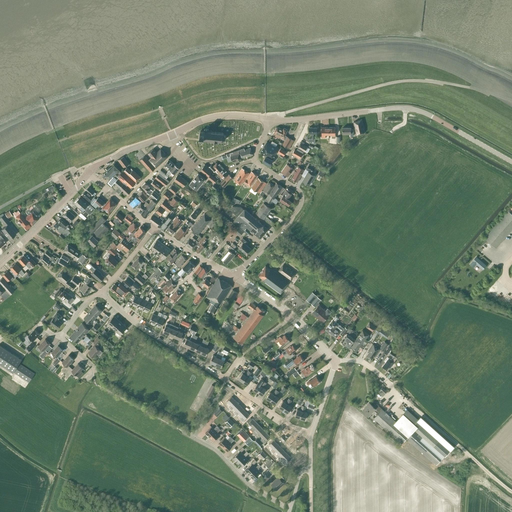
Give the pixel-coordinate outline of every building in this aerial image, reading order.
[(353,122),(356,135),(365,132),(362,120),(353,122)] [(280,135),(279,134),(282,129),(278,127),(276,127),(273,133),(276,135),(275,136),(279,138),(279,137),(280,135)] [(317,127),(309,127),(309,133),(312,133),(312,138),(308,138),(308,142),(311,142),(311,143),(315,143),(315,133),(317,133),(317,127)] [(350,136),(353,136),(353,129),(351,129),(351,127),(343,127),(343,133),(350,133),(350,136)] [(218,141),(218,142),(219,142),(219,141),(222,141),(222,142),(222,141),(225,139),(225,140),(225,139),(225,136),(225,135),(225,136),(223,133),(222,133),(219,133),(219,132),(219,133),(216,132),(215,132),(212,132),(208,132),(209,129),(208,129),(207,129),(206,129),(205,129),(205,128),(204,131),(200,131),(200,133),(199,137),(199,139),(204,140),(207,140),(207,141),(208,141),(208,140),(211,140),(211,141),(211,140),(215,141),(214,141),(215,141),(218,141)] [(280,135),(279,137),(285,140),(282,145),(289,149),(294,140),(287,137),(286,136),(285,135),(288,130),(284,128),(283,129),(282,129),(279,134),(280,135)] [(260,152),(266,156),(263,161),(269,165),(279,149),(267,141),(260,152)] [(302,141),(297,147),(304,151),(305,151),(307,152),(309,149),(307,148),(307,147),(303,144),(304,142),(302,141)] [(160,149),(157,152),(153,148),(148,153),(151,157),(149,160),(156,168),(168,157),(160,149)] [(244,148),(238,150),(241,158),(246,156),(247,157),(253,154),(250,148),(245,150),(244,148)] [(292,154),(300,158),(303,152),(297,148),(296,150),(295,149),(292,154)] [(241,158),(238,150),(230,153),(222,156),(223,159),(231,156),(232,162),(241,159),(241,158)] [(140,160),(151,172),(155,168),(145,156),(140,160)] [(118,160),(123,167),(129,164),(124,157),(118,160)] [(169,159),(164,165),(169,170),(170,170),(174,164),(169,159)] [(219,166),(221,168),(222,166),(219,164),(218,165),(217,163),(213,166),(211,165),(209,167),(214,172),(216,170),(219,166)] [(118,179),(120,177),(124,182),(129,177),(123,171),(121,173),(119,170),(114,164),(111,167),(104,174),(104,175),(109,180),(108,181),(112,185),(114,183),(118,179)] [(169,170),(165,174),(166,175),(167,176),(168,174),(169,174),(169,173),(170,174),(172,172),(174,174),(178,170),(179,169),(174,164),(170,170),(169,170)] [(281,172),(288,177),(291,173),(294,169),(287,164),(281,172)] [(303,181),(309,185),(314,175),(310,173),(314,167),(309,164),(306,169),(309,170),(308,172),(303,181)] [(200,171),(214,183),(217,179),(210,173),(212,171),(205,165),(200,171)] [(222,166),(221,168),(219,166),(216,170),(219,173),(217,175),(219,177),(221,175),(224,178),(220,182),(221,183),(224,187),(232,178),(229,174),(228,175),(225,172),(226,171),(222,166)] [(292,179),(297,182),(304,170),(297,166),(295,170),(294,170),(293,173),(295,173),(292,179)] [(124,171),(136,182),(141,177),(132,170),(131,168),(129,170),(127,167),(124,171)] [(235,179),(236,180),(235,182),(241,185),(249,173),(242,168),(235,179)] [(258,175),(253,172),(252,171),(244,182),(250,186),(258,175)] [(159,173),(155,178),(165,186),(169,181),(165,178),(159,173)] [(174,180),(183,187),(187,181),(180,176),(181,175),(179,173),(178,174),(174,180)] [(190,183),(197,189),(199,186),(200,187),(203,183),(202,182),(205,178),(198,173),(190,183)] [(135,183),(129,177),(124,182),(131,188),(135,183)] [(151,178),(153,180),(151,183),(159,190),(162,186),(156,181),(157,180),(153,177),(151,178)] [(251,188),(259,193),(266,183),(258,178),(251,188)] [(131,191),(118,179),(114,183),(116,184),(119,187),(116,190),(119,193),(122,190),(127,195),(131,191)] [(148,186),(149,185),(147,184),(145,182),(141,186),(145,191),(148,194),(149,195),(152,191),(151,190),(148,188),(149,187),(148,186)] [(268,183),(263,191),(262,190),(259,194),(262,196),(265,192),(268,194),(274,185),(270,183),(269,184),(268,183)] [(272,194),(271,195),(275,198),(278,194),(280,195),(279,196),(281,198),(280,200),(283,202),(284,201),(289,205),(291,201),(288,199),(282,194),(282,195),(281,194),(285,188),(277,183),(270,192),(272,194)] [(168,188),(175,194),(179,189),(172,184),(168,188)] [(46,188),(48,193),(56,190),(54,185),(46,188)] [(89,187),(82,194),(89,201),(96,193),(89,187)] [(184,190),(191,196),(193,193),(186,188),(184,190)] [(285,189),(282,194),(288,199),(294,191),(288,188),(287,190),(285,189)] [(165,198),(169,200),(172,195),(166,190),(162,195),(165,198)] [(139,197),(143,202),(148,198),(144,192),(139,197)] [(150,196),(155,200),(159,196),(153,192),(150,196)] [(272,194),(270,192),(265,199),(263,202),(256,213),(263,218),(271,225),(274,222),(266,215),(271,208),(266,204),(268,201),(271,203),(272,201),(276,204),(278,200),(275,198),(271,195),(272,194)] [(133,194),(127,201),(129,203),(136,197),(133,194)] [(83,213),(86,210),(90,214),(94,209),(89,203),(88,204),(80,196),(78,198),(74,203),(78,207),(77,208),(81,211),(83,213)] [(105,204),(104,203),(105,202),(98,197),(96,199),(94,198),(89,203),(92,205),(95,201),(101,207),(102,207),(109,213),(116,204),(110,198),(105,204)] [(140,202),(136,197),(129,204),(134,209),(138,205),(137,205),(140,202)] [(169,200),(165,198),(160,205),(169,212),(173,206),(175,208),(179,202),(174,198),(171,201),(169,200)] [(152,199),(141,214),(146,217),(152,210),(151,209),(156,202),(152,199)] [(141,214),(149,203),(146,202),(144,205),(141,203),(138,207),(140,209),(138,211),(141,214)] [(198,207),(197,207),(191,215),(195,219),(204,208),(200,205),(198,207)] [(160,206),(155,211),(160,215),(160,216),(165,210),(160,206)] [(233,221),(247,233),(247,234),(248,233),(250,235),(251,233),(249,231),(250,230),(251,230),(260,238),(268,229),(244,209),(241,207),(233,206),(230,210),(238,216),(233,221)] [(26,212),(27,213),(28,214),(25,218),(32,225),(38,219),(36,217),(39,214),(33,207),(30,210),(29,209),(26,212)] [(484,237),(496,247),(511,228),(511,213),(508,210),(484,237)] [(14,214),(18,220),(23,217),(18,211),(14,214)] [(62,216),(70,223),(76,217),(69,211),(68,212),(67,211),(62,216)] [(149,220),(158,226),(161,221),(157,218),(160,215),(155,211),(149,220)] [(123,219),(124,218),(119,213),(118,214),(117,213),(114,216),(116,218),(113,221),(120,226),(122,224),(121,222),(123,220),(123,219)] [(211,215),(209,217),(204,213),(191,228),(198,234),(206,224),(209,227),(216,220),(211,215)] [(0,219),(6,226),(1,230),(9,239),(16,234),(7,224),(9,222),(4,214),(0,217),(0,219)] [(132,219),(133,218),(128,214),(124,218),(123,219),(123,220),(128,223),(129,222),(130,223),(133,220),(132,219)] [(161,221),(158,226),(164,231),(170,223),(172,219),(167,215),(164,219),(163,219),(161,221)] [(167,228),(174,233),(178,228),(184,221),(177,216),(167,228)] [(23,217),(18,220),(26,230),(30,226),(23,217)] [(64,228),(65,227),(69,230),(70,228),(68,226),(69,225),(61,217),(57,222),(63,227),(64,228)] [(97,239),(99,237),(100,238),(109,228),(103,223),(106,220),(102,217),(88,231),(92,235),(87,240),(94,246),(99,241),(97,239)] [(63,227),(57,222),(54,226),(59,230),(58,231),(61,233),(59,236),(63,239),(66,237),(70,232),(68,230),(69,230),(65,227),(64,228),(63,227)] [(133,232),(134,232),(139,238),(140,238),(146,232),(140,227),(136,231),(135,230),(138,227),(133,223),(128,228),(133,233),(133,232)] [(180,240),(190,228),(188,226),(184,230),(181,228),(174,235),(180,240)] [(110,233),(115,238),(120,233),(114,228),(110,233)] [(244,232),(239,228),(235,232),(240,236),(244,232)] [(136,242),(139,238),(134,232),(127,240),(129,242),(132,239),(134,241),(135,240),(136,242)] [(185,243),(192,248),(196,244),(198,241),(192,237),(194,234),(192,233),(190,235),(191,236),(185,243)] [(203,244),(207,239),(204,236),(202,238),(199,241),(193,248),(200,253),(205,246),(203,244)] [(121,250),(122,248),(127,252),(132,246),(123,238),(121,241),(120,241),(116,246),(121,250)] [(239,248),(246,254),(251,249),(245,244),(247,242),(243,238),(241,240),(243,242),(239,248)] [(152,252),(154,253),(161,243),(157,239),(152,247),(154,249),(152,252)] [(217,240),(205,253),(209,256),(215,249),(214,248),(215,247),(216,246),(215,245),(219,241),(217,240)] [(166,246),(161,243),(154,253),(156,254),(158,252),(161,253),(166,246)] [(64,250),(72,256),(76,250),(68,244),(64,250)] [(166,246),(161,253),(163,255),(161,258),(163,259),(165,257),(170,249),(166,246)] [(227,249),(228,249),(221,258),(227,264),(235,254),(234,253),(236,251),(230,246),(227,249)] [(174,249),(170,255),(175,258),(179,253),(174,249)] [(76,250),(72,256),(84,264),(88,258),(76,250)] [(55,258),(46,251),(39,260),(43,263),(44,262),(48,266),(55,258)] [(26,265),(29,267),(31,265),(33,267),(36,264),(31,258),(29,261),(24,255),(18,260),(24,266),(26,265)] [(113,267),(118,262),(115,260),(115,259),(110,255),(105,260),(110,265),(110,264),(113,267)] [(175,258),(170,255),(167,259),(169,261),(167,264),(169,265),(171,263),(172,263),(175,259),(175,258)] [(182,255),(177,259),(183,264),(187,260),(182,255)] [(138,257),(135,261),(140,266),(141,266),(144,262),(138,257)] [(475,265),(476,263),(482,268),(485,265),(476,257),(472,262),(475,265)] [(58,263),(68,269),(71,265),(60,259),(58,263)] [(183,264),(177,259),(174,263),(173,262),(172,264),(175,267),(177,265),(179,268),(183,264)] [(91,260),(88,264),(91,267),(94,269),(95,268),(97,266),(91,260)] [(183,268),(189,273),(195,266),(189,260),(183,268)] [(137,270),(140,266),(135,261),(131,265),(137,270)] [(22,271),(22,270),(20,268),(15,263),(13,265),(12,265),(10,267),(11,267),(10,268),(11,269),(9,271),(15,277),(17,275),(16,274),(18,272),(22,276),(25,273),(22,271)] [(283,264),(278,271),(285,277),(285,278),(289,281),(295,273),(283,264)] [(208,270),(206,269),(204,269),(200,265),(195,272),(197,273),(203,278),(208,272),(208,271),(208,270)] [(265,265),(258,275),(263,279),(262,280),(280,293),(289,281),(285,278),(271,268),(270,269),(265,265)] [(94,269),(91,267),(89,269),(93,272),(91,274),(97,279),(97,278),(100,281),(104,277),(101,274),(102,274),(95,268),(94,269)] [(163,272),(160,269),(158,267),(149,278),(150,279),(150,280),(153,282),(156,279),(158,280),(161,277),(159,276),(163,272)] [(57,276),(66,284),(70,280),(73,277),(63,269),(57,276)] [(300,270),(296,276),(306,283),(310,277),(300,270)] [(5,273),(4,273),(3,274),(2,275),(8,281),(10,278),(12,280),(14,278),(7,271),(5,273)] [(163,276),(167,280),(171,277),(167,272),(163,276)] [(134,278),(141,284),(145,281),(137,274),(134,278)] [(129,276),(124,281),(130,287),(133,284),(137,288),(140,285),(135,280),(135,281),(129,276)] [(71,280),(70,280),(66,284),(73,290),(77,285),(80,282),(74,277),(71,280)] [(0,293),(5,299),(14,291),(2,278),(0,279),(0,293)] [(174,288),(173,287),(176,285),(171,279),(166,283),(167,282),(163,278),(158,283),(166,293),(168,290),(170,292),(174,288)] [(203,284),(206,286),(209,281),(206,278),(204,280),(203,279),(199,285),(202,287),(203,284)] [(206,297),(211,299),(209,302),(212,304),(209,309),(208,309),(207,311),(209,312),(210,311),(215,313),(222,302),(232,286),(218,278),(206,297)] [(90,286),(85,283),(82,287),(81,286),(80,289),(81,289),(80,290),(87,295),(92,287),(90,286)] [(117,287),(114,284),(110,289),(114,292),(120,297),(122,295),(124,297),(129,291),(120,284),(117,287)] [(173,294),(178,298),(182,294),(179,291),(181,289),(178,288),(177,289),(173,294)] [(59,295),(64,299),(68,294),(64,290),(63,292),(59,289),(56,294),(58,296),(59,295)] [(228,296),(234,300),(238,293),(232,290),(228,296)] [(306,299),(311,303),(316,296),(312,292),(306,299)] [(193,301),(197,304),(203,296),(199,293),(193,301)] [(73,297),(68,294),(64,299),(70,304),(74,299),(72,298),(73,297)] [(131,304),(137,307),(141,298),(142,298),(144,295),(141,294),(140,297),(135,295),(131,304)] [(175,302),(178,298),(173,294),(169,298),(169,297),(169,298),(167,296),(164,299),(166,301),(167,302),(168,301),(169,302),(171,299),(175,302)] [(142,298),(141,298),(137,307),(142,309),(146,300),(148,301),(149,297),(147,296),(145,300),(142,298)] [(327,308),(325,311),(319,305),(319,304),(318,303),(321,300),(317,296),(311,303),(316,308),(312,313),(320,319),(319,319),(323,322),(329,314),(331,312),(327,308)] [(148,301),(146,300),(142,309),(148,312),(152,303),(153,303),(155,300),(152,299),(151,302),(148,301)] [(245,322),(240,329),(238,328),(237,330),(238,331),(233,337),(242,344),(263,315),(262,314),(264,311),(257,306),(256,307),(250,302),(248,306),(254,310),(248,317),(247,316),(243,321),(245,322)] [(95,305),(91,309),(98,315),(102,311),(95,305)] [(91,309),(88,314),(94,319),(98,315),(91,309)] [(54,317),(50,322),(51,323),(52,324),(58,328),(62,323),(59,320),(62,316),(57,312),(53,317),(54,317)] [(149,322),(155,325),(159,316),(160,316),(161,313),(159,312),(158,315),(153,313),(149,322)] [(94,319),(88,314),(84,318),(90,324),(94,319)] [(163,318),(160,316),(159,316),(155,325),(160,327),(164,319),(165,319),(167,315),(165,314),(163,318)] [(107,323),(111,327),(118,320),(114,316),(107,323)] [(325,329),(336,337),(341,331),(340,333),(343,336),(348,329),(345,327),(344,328),(335,322),(338,318),(336,316),(325,329)] [(111,327),(116,331),(122,324),(118,320),(111,327)] [(169,334),(173,325),(170,323),(170,324),(167,322),(163,331),(169,334)] [(366,327),(373,331),(376,327),(369,322),(366,327)] [(82,323),(78,327),(85,334),(89,330),(89,329),(88,328),(82,323)] [(122,324),(116,331),(120,335),(127,327),(122,324)] [(173,325),(169,334),(174,336),(177,330),(178,327),(173,325)] [(78,327),(74,332),(81,338),(85,334),(78,327)] [(28,336),(31,339),(28,342),(30,344),(32,342),(39,334),(34,329),(28,336)] [(183,333),(177,330),(174,336),(180,339),(183,333)] [(355,340),(350,347),(356,351),(358,353),(361,349),(364,346),(366,344),(365,343),(368,340),(365,338),(368,334),(363,330),(355,340)] [(81,338),(74,332),(70,336),(78,342),(81,338)] [(341,341),(350,347),(355,340),(347,333),(341,341)] [(184,345),(189,347),(195,335),(192,334),(190,340),(187,338),(184,345)] [(198,336),(195,335),(189,347),(195,350),(198,344),(195,342),(198,336)] [(280,337),(275,341),(276,343),(279,341),(282,345),(288,340),(285,335),(281,338),(280,337)] [(102,352),(100,350),(97,347),(99,345),(97,343),(101,339),(98,337),(93,342),(96,344),(95,345),(89,352),(94,357),(97,354),(99,356),(102,352)] [(41,348),(39,351),(41,353),(50,344),(45,339),(39,346),(41,348)] [(203,346),(200,353),(206,355),(209,349),(206,347),(209,342),(206,340),(204,344),(203,346)] [(30,351),(36,345),(32,342),(30,344),(27,348),(30,351)] [(380,348),(384,351),(388,345),(384,342),(380,348)] [(201,345),(198,344),(195,350),(200,353),(203,346),(204,344),(202,343),(201,345)] [(265,352),(267,350),(266,349),(269,346),(267,343),(261,347),(265,352)] [(366,356),(371,359),(374,356),(375,357),(380,349),(373,344),(368,350),(370,351),(366,356)] [(0,363),(13,372),(14,372),(29,382),(35,374),(19,364),(22,360),(0,345),(0,363)] [(52,352),(57,357),(63,350),(58,345),(52,352)] [(222,350),(222,351),(227,354),(230,348),(224,345),(222,350)] [(289,348),(289,347),(282,352),(284,355),(286,354),(288,357),(290,358),(294,355),(292,353),(296,350),(293,345),(289,348)] [(45,350),(39,356),(42,358),(47,352),(45,350)] [(389,354),(392,356),(393,357),(391,359),(387,357),(384,361),(385,362),(382,367),(386,370),(389,367),(390,368),(394,362),(396,359),(399,355),(396,354),(391,350),(389,354)] [(216,356),(213,355),(210,361),(215,364),(221,352),(218,351),(216,356)] [(224,353),(221,352),(215,364),(221,367),(225,358),(222,356),(224,353)] [(62,370),(66,373),(71,367),(68,365),(73,360),(68,355),(62,362),(66,365),(62,370)] [(295,362),(298,365),(304,360),(300,355),(294,360),(292,358),(290,360),(293,364),(295,362)] [(52,363),(55,366),(60,360),(58,357),(56,359),(52,363)] [(71,367),(66,373),(64,375),(67,377),(71,373),(72,374),(73,372),(79,377),(83,373),(81,370),(83,368),(78,363),(73,369),(71,367)] [(308,366),(305,369),(304,368),(301,371),(302,373),(303,372),(301,374),(304,377),(312,371),(308,366)] [(297,370),(295,368),(287,374),(288,376),(297,370)] [(250,371),(248,370),(247,372),(244,370),(242,373),(238,379),(243,382),(250,371)] [(251,372),(250,371),(243,382),(247,385),(251,379),(248,377),(251,372)] [(310,381),(309,381),(307,383),(308,385),(311,383),(314,386),(320,381),(316,376),(310,381)] [(265,381),(261,378),(253,389),(258,392),(265,382),(265,381)] [(265,382),(258,392),(262,395),(266,389),(263,387),(266,383),(265,382)] [(211,384),(206,394),(211,396),(216,386),(211,384)] [(266,398),(270,401),(278,390),(276,389),(273,394),(270,392),(266,398)] [(278,390),(270,401),(275,404),(279,398),(276,396),(279,392),(278,390)] [(232,410),(234,408),(238,404),(231,397),(227,401),(231,405),(229,407),(232,410)] [(279,407),(283,410),(290,399),(289,398),(286,403),(283,401),(279,407)] [(290,399),(283,410),(287,413),(292,407),(289,405),(292,400),(290,399)] [(362,410),(368,415),(374,410),(378,414),(374,418),(392,434),(402,444),(408,436),(438,463),(444,456),(450,450),(440,440),(417,420),(418,419),(407,409),(402,415),(396,421),(382,409),(377,404),(374,407),(369,403),(362,410)] [(243,409),(238,404),(234,408),(236,411),(234,413),(237,415),(239,413),(243,409)] [(295,416),(300,418),(304,406),(302,405),(300,410),(297,409),(295,416)] [(243,409),(239,413),(242,416),(239,418),(242,421),(249,415),(243,409)] [(225,422),(229,427),(234,422),(229,418),(225,422)] [(253,432),(255,429),(259,425),(252,418),(248,423),(252,427),(250,429),(253,432)] [(265,431),(259,425),(255,429),(257,432),(255,434),(258,437),(260,435),(265,431)] [(205,433),(209,437),(219,427),(217,426),(214,429),(212,427),(205,433)] [(219,427),(209,437),(213,441),(219,435),(217,433),(221,429),(219,427)] [(243,441),(248,437),(242,430),(237,435),(243,441)] [(265,431),(260,435),(263,438),(260,440),(263,443),(270,436),(265,431)] [(219,444),(222,448),(232,438),(230,436),(227,439),(225,437),(219,444)] [(244,441),(248,445),(253,440),(250,437),(244,441)] [(234,440),(232,438),(222,448),(226,452),(233,445),(231,443),(234,440)] [(254,441),(259,446),(262,443),(257,438),(254,441)] [(274,453),(276,451),(280,447),(274,440),(269,444),(273,448),(271,450),(274,453)] [(237,462),(244,455),(243,455),(241,452),(244,449),(242,447),(239,450),(239,451),(233,458),(237,462)] [(286,452),(280,447),(276,451),(278,454),(276,456),(279,459),(281,457),(286,452)] [(257,454),(262,459),(267,455),(262,450),(257,454)] [(244,455),(237,462),(241,466),(248,460),(245,457),(248,453),(247,451),(243,455),(244,455)] [(286,452),(281,457),(284,459),(282,461),(284,464),(291,458),(286,452)] [(252,464),(245,470),(249,475),(256,468),(256,467),(253,465),(257,461),(255,459),(251,463),(252,464)] [(265,476),(266,475),(268,478),(272,473),(270,470),(276,464),(275,462),(263,474),(265,476)] [(256,467),(256,468),(249,475),(253,479),(260,472),(257,469),(261,466),(259,464),(256,467)] [(277,473),(278,474),(280,476),(271,484),(277,490),(284,482),(281,479),(285,475),(280,469),(277,473)]
